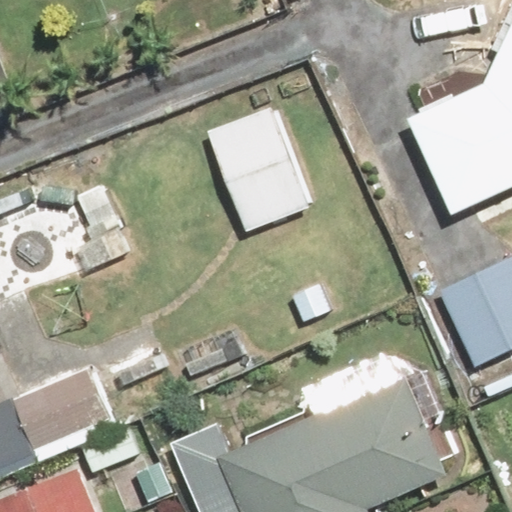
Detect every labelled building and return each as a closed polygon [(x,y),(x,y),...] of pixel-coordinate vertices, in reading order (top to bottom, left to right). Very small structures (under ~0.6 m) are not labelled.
[(511,34),(491,87),(398,131),(442,224),(511,190),(511,34)] [(278,107),(201,141),(245,240),(322,205),(278,107)] [(195,179),(190,141),(139,145),(145,185),(195,179)] [(131,229),(108,173),(71,188),(94,244),(131,229)] [(511,264),(437,300),(473,375),(511,356),(511,264)] [(414,369),(177,465),(195,511),(391,511),(461,484),(414,369)] [(0,419),(0,479),(31,467),(10,415),(0,419)] [(511,453),(500,459),(511,486),(511,453)] [(96,511),(88,487),(19,511),(96,511)]
